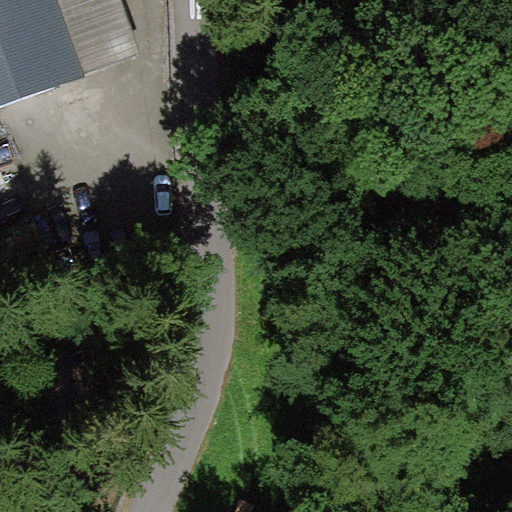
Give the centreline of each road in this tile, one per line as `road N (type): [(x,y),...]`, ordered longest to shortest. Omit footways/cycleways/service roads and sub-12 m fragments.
road 1 (unclassified): [(201,121),(168,338),(127,511)]
road 2 (unclassified): [(201,121),(209,0)]
